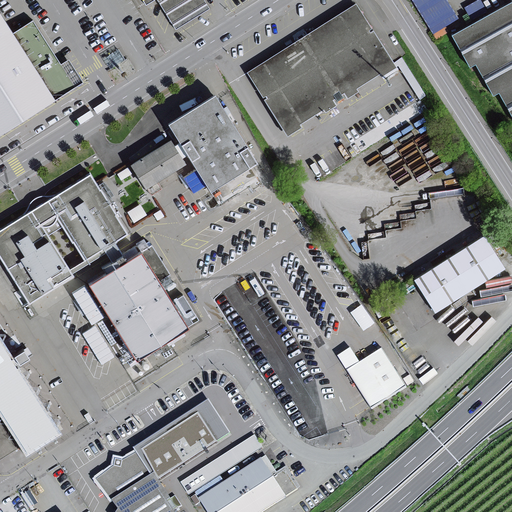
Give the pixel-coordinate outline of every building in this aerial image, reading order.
[(200,0),(138,0),(143,7),(154,0),(156,0),(175,32),(208,13),(200,0)] [(449,0),(413,0),(433,32),(459,16),(449,0)] [(511,3),(449,37),(467,69),(473,66),(490,97),(497,94),(511,122),(511,3)] [(393,70),(355,7),(245,73),(284,137),(299,128),(296,124),(319,110),(322,114),(332,108),(329,102),(341,95),(343,100),(357,92),(354,88),(377,74),(379,78),(393,70)] [(58,66),(30,22),(9,35),(0,21),(0,132),(79,83),(65,61),(58,66)] [(215,95),(168,123),(180,142),(188,155),(210,191),(257,163),(215,95)] [(171,139),(130,164),(145,189),(186,164),(182,158),(188,155),(180,142),(175,145),(171,139)] [(24,215),(0,229),(0,255),(10,271),(30,303),(73,276),(72,273),(116,245),(115,242),(128,234),(95,182),(90,174),(55,196),(49,196),(44,196),(40,196),(35,198),(32,201),(29,205),(28,206),(27,210),(24,215)] [(480,236),(410,282),(432,316),(502,270),(480,236)] [(141,252),(89,284),(136,361),(189,328),(141,252)] [(0,409),(24,447),(59,424),(0,333),(0,409)] [(344,372),(370,412),(406,390),(380,349),(344,372)] [(226,434),(210,408),(147,448),(164,473),(226,434)] [(0,459),(23,445),(0,409),(0,459)] [(252,436),(180,483),(189,496),(261,450),(252,436)] [(110,502),(153,476),(141,451),(123,461),(113,458),(112,469),(92,481),(110,502)] [(195,499),(203,511),(264,511),(285,499),(260,459),(195,499)] [(170,511),(165,502),(168,500),(153,476),(110,502),(117,511),(170,511)]
